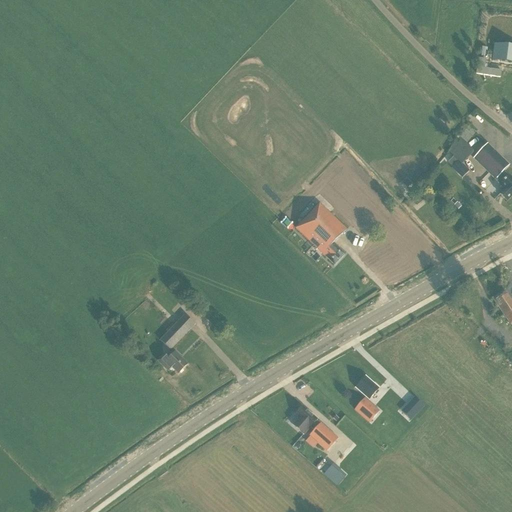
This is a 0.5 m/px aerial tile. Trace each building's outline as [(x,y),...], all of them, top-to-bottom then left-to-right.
[(490,35),(498,36),(499,25),(492,24),(490,35)] [(511,49),(496,47),(493,64),(511,67),(511,49)] [(488,57),(479,54),(474,70),(483,73),(488,57)] [(488,78),(473,73),(470,83),(485,88),(488,78)] [(476,160),(498,181),(507,190),(503,195),(508,199),(511,194),(511,180),(509,177),(510,175),(507,172),(511,167),(489,146),(476,160)] [(451,169),(462,180),(470,172),(459,161),(451,169)] [(374,206),(386,190),(375,183),(364,198),(374,206)] [(406,183),(403,188),(409,192),(412,188),(406,183)] [(353,191),(345,199),(354,207),(361,199),(353,191)] [(320,204),(296,229),(335,266),(345,255),(334,244),(347,230),(320,204)] [(387,204),(366,228),(375,236),(379,231),(378,230),(394,211),(387,204)] [(357,222),(353,226),(363,235),(367,232),(357,222)] [(493,299),(511,326),(511,300),(505,290),(493,299)] [(185,315),(160,341),(170,351),(195,325),(185,315)] [(169,360),(164,355),(158,362),(168,372),(172,368),(178,375),(188,365),(175,353),(169,360)] [(366,377),(356,389),(369,400),(379,389),(366,377)] [(424,406),(415,398),(402,411),(411,420),(424,406)] [(365,399),(355,410),(370,423),(380,412),(365,399)] [(317,420),(302,407),(296,415),(300,418),(293,426),(303,435),(310,427),(311,428),(307,433),(327,451),(338,439),(321,424),(317,421),(317,420)]
